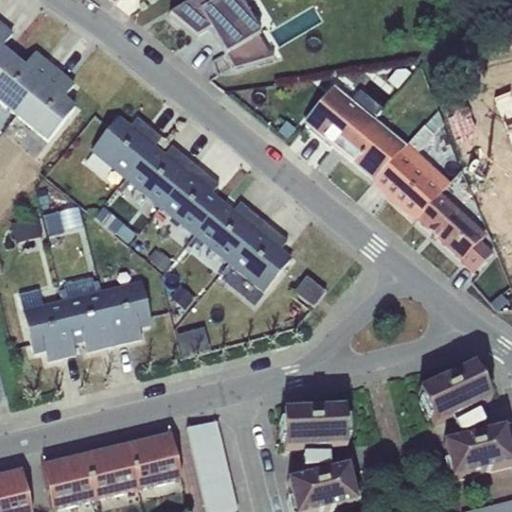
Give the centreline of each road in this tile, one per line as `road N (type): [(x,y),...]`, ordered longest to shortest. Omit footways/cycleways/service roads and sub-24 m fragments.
road 1 (residential): [(408,267),(67,0)]
road 2 (residential): [(0,452),(237,392)]
road 3 (residential): [(335,370),(448,348),(471,316)]
road 4 (residential): [(408,267),(335,370)]
road 5 (residential): [(266,511),(237,392)]
